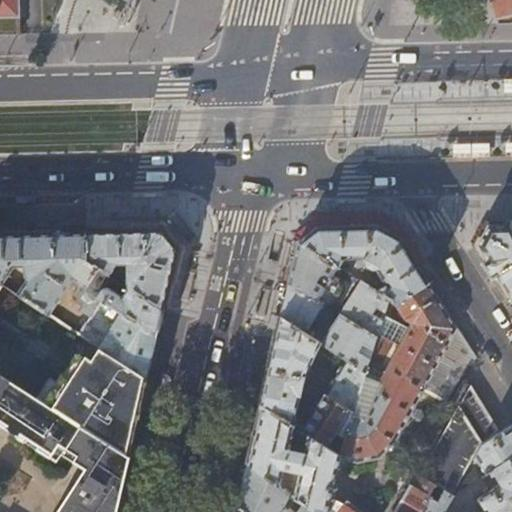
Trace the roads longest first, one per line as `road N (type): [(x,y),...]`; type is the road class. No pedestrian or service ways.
road 1 (primary): [(174,511),(244,170)]
road 2 (primary): [(273,69),(0,88)]
road 3 (primary): [(0,173),(244,170)]
road 4 (primary): [(511,56),(273,69)]
road 5 (residential): [(406,173),(511,352)]
road 6 (primary): [(244,170),(406,173)]
